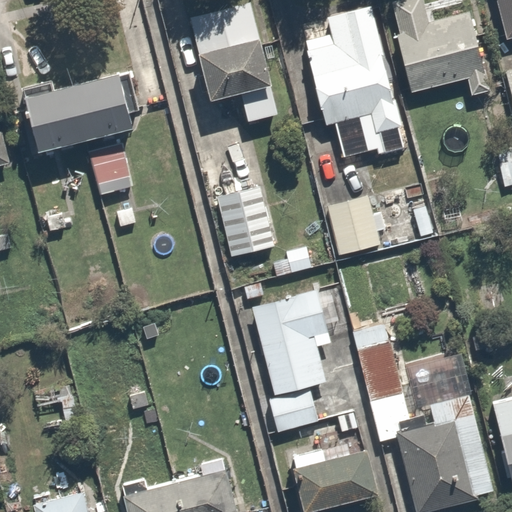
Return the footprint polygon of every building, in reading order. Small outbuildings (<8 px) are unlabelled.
[(255,0),(237,0),(193,11),(215,98),(277,82),(255,0)] [(306,34),(328,123),(337,121),(345,153),(378,145),(381,157),(410,150),(374,0),(364,0),(325,9),(329,28),(306,34)] [(473,96),(498,89),(478,9),(435,20),(429,0),(388,0),(413,93),(469,78),(473,96)] [(511,0),(499,0),(510,40),(511,39),(511,0)] [(23,97),(38,148),(141,118),(126,67),(23,97)] [(0,129),(0,164),(8,162),(0,129)] [(511,143),(494,148),(504,189),(511,186),(511,143)] [(331,206),(341,254),(379,246),(359,155),(310,166),(319,209),(331,206)] [(264,183),(218,194),(232,256),(278,245),(264,183)] [(433,199),(413,204),(420,235),(440,231),(433,199)] [(272,259),(276,275),(317,266),(312,243),(284,249),(285,256),(272,259)] [(326,287),(255,304),(274,391),(269,392),(277,430),(323,419),(314,381),(345,374),(326,287)] [(391,320),(352,330),(378,430),(416,421),(391,320)] [(393,429),(416,511),(496,490),(468,390),(428,401),(433,418),(393,429)] [(511,394),(493,399),(511,469),(511,394)] [(351,435),(290,452),(307,511),(389,489),(377,444),(356,450),(351,435)] [(125,492),(130,511),(243,511),(229,462),(125,492)] [(94,511),(87,483),(33,497),(36,511),(94,511)]
